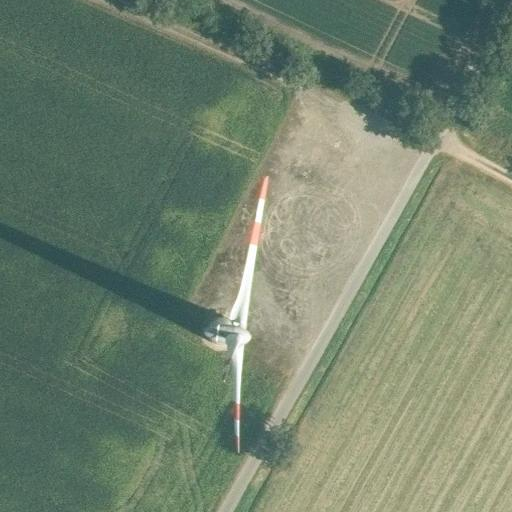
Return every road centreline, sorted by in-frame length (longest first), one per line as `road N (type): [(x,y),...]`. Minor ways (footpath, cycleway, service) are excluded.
road 1 (track): [(511,11),(232,511)]
road 2 (track): [(450,122),(176,0)]
